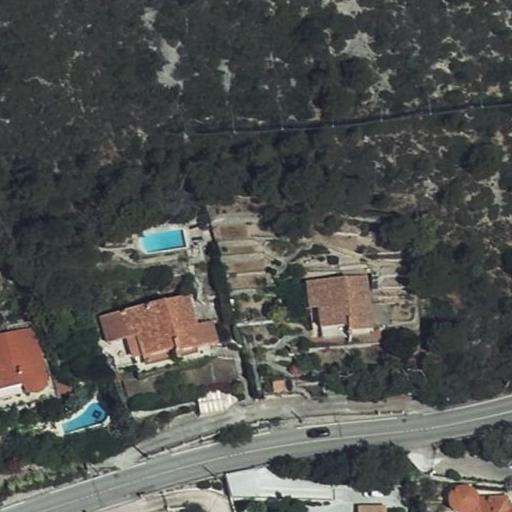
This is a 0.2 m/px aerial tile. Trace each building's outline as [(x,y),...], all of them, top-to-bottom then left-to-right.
[(203,225),(192,227),(196,250),(207,249),(203,225)] [(371,333),(369,280),(309,283),(310,298),(318,298),(318,307),(319,331),(346,328),(347,335),(371,333)] [(198,325),(188,294),(100,321),(108,349),(128,343),(137,340),(143,360),(174,351),(176,356),(217,343),(211,321),(198,325)] [(318,298),(310,298),(310,308),(318,307),(318,298)] [(0,403),(50,393),(39,326),(0,333),(0,403)] [(137,340),(128,343),(134,362),(143,360),(137,340)] [(347,379),(323,380),(324,394),(347,393),(347,379)] [(287,383),(273,384),(274,395),(288,394),(287,383)] [(222,391),(198,396),(201,416),(225,412),(238,403),(222,391)] [(511,511),(508,511),(495,511),(494,501),(475,502),(470,497),(464,494),(457,497),(453,503),(452,509),(453,511),(511,511)] [(237,495),(229,495),(231,511),(313,511),(313,505),(257,503),(256,498),(237,498),(237,495)] [(507,511),(506,500),(494,501),(495,511),(507,511)] [(385,511),(385,503),(358,504),(358,511),(385,511)]
